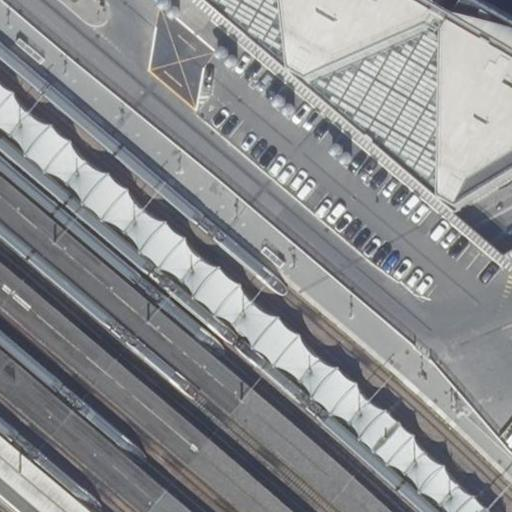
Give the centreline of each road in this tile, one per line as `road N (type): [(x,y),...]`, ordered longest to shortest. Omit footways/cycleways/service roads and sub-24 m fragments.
road 1 (tertiary): [(17,0),(361,311)]
road 2 (tertiary): [(55,511),(361,311)]
road 3 (tertiary): [(361,311),(511,223)]
